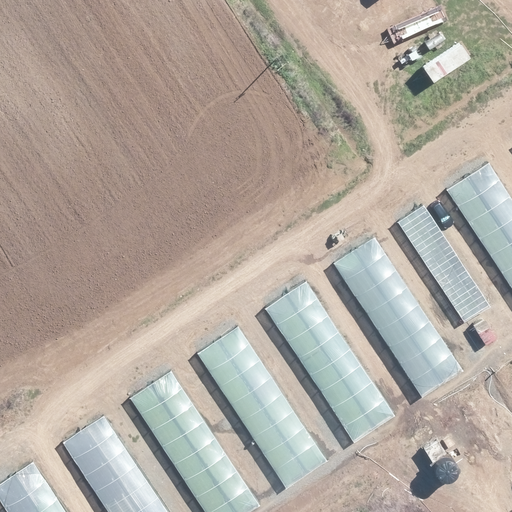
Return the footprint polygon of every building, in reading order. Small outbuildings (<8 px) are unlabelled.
[(511,199),(487,162),(445,189),(476,236),(511,290),(511,199)] [(420,202),(393,220),(464,323),(491,305),(420,202)] [(373,237),(333,263),(419,396),(459,370),(373,237)] [(304,281),(263,308),(323,399),(351,441),(392,415),(304,281)] [(236,326),(195,353),(285,487),(326,459),(236,326)] [(168,367),(128,394),(205,511),(243,511),(257,503),(168,367)] [(169,511),(105,412),(61,441),(107,511),(169,511)] [(65,511),(31,459),(0,479),(0,498),(9,511),(65,511)]
